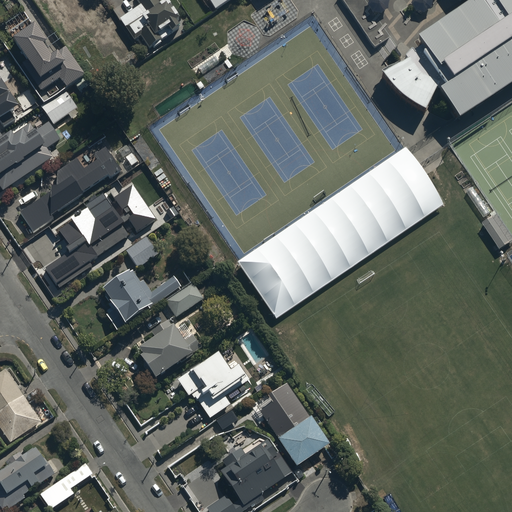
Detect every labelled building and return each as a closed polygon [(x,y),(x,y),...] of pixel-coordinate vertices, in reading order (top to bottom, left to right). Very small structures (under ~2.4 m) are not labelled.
[(34,0),(68,48),(86,36),(79,26),(86,20),(85,18),(96,9),(89,0),(34,0)] [(160,6),(155,0),(136,0),(140,6),(122,18),(118,21),(134,42),(140,37),(149,51),(179,29),(175,25),(180,21),(166,2),(160,6)] [(511,0),(456,0),(462,8),(468,3),(472,10),(418,46),(421,50),(413,56),(412,55),(406,62),(408,65),(384,84),(382,85),(390,93),(399,104),(412,114),(426,122),(437,96),(441,98),(442,102),(440,104),(459,132),(511,94),(511,0)] [(56,54),(39,29),(15,46),(28,66),(21,71),(46,107),(41,110),(55,129),(79,112),(69,98),(89,84),(64,49),(56,54)] [(0,73),(0,74),(1,74),(2,74),(2,75),(3,75),(4,75),(5,75),(6,74),(7,74),(8,74),(8,73),(9,73),(10,72),(11,71),(11,70),(12,69),(12,68),(12,67),(12,66),(12,65),(12,64),(11,64),(11,63),(11,62),(10,62),(10,61),(9,61),(9,60),(8,60),(8,59),(7,59),(6,59),(5,59),(4,58),(3,58),(2,59),(1,59),(0,59),(0,73)] [(17,125),(14,121),(21,116),(3,88),(2,89),(0,86),(0,130),(3,128),(5,132),(17,125)] [(0,189),(2,192),(51,158),(46,150),(60,140),(47,122),(35,129),(29,121),(3,138),(0,133),(0,189)] [(52,189),(51,192),(20,214),(33,232),(52,219),(50,216),(81,194),(81,193),(106,175),(108,178),(120,170),(105,148),(94,156),(97,161),(84,170),(76,158),(58,169),(58,186),(52,185),(52,189)] [(454,169),(442,153),(436,157),(447,173),(454,169)] [(446,174),(434,157),(427,162),(439,179),(446,174)] [(124,213),(120,216),(107,198),(59,231),(73,251),(47,269),(59,287),(91,265),(88,261),(128,233),(123,225),(129,221),(137,233),(158,219),(133,184),(113,198),(124,213)] [(126,252),(138,269),(158,254),(145,238),(137,244),(136,242),(131,245),(132,247),(126,252)] [(179,286),(172,277),(150,293),(142,281),(139,283),(131,272),(118,281),(115,277),(104,286),(107,289),(102,293),(110,304),(108,305),(112,310),(105,315),(116,331),(123,326),(125,328),(151,309),(150,308),(179,286)] [(202,302),(191,286),(165,304),(176,320),(202,302)] [(181,340),(167,320),(150,332),(155,339),(138,352),(142,358),(139,359),(155,381),(191,355),(190,353),(201,346),(191,333),(181,340)] [(205,364),(206,366),(202,369),(200,365),(190,372),(191,373),(178,382),(190,398),(193,396),(195,399),(197,398),(211,418),(231,404),(226,396),(248,381),(239,369),(231,375),(219,357),(218,357),(217,356),(205,364)] [(23,397),(7,374),(0,378),(0,432),(5,439),(6,438),(13,448),(54,419),(34,390),(23,397)] [(328,445),(295,394),(284,401),(280,395),(259,409),(263,415),(262,415),(278,440),(277,440),(295,467),(328,445)] [(227,413),(214,422),(220,431),(233,422),(227,413)] [(277,456),(267,441),(246,455),(241,448),(223,460),(227,467),(220,472),(239,500),(233,504),(227,495),(207,509),(208,511),(240,511),(255,503),(259,508),(289,487),(283,478),(290,474),(280,460),(275,463),(272,459),(277,456)] [(37,455),(35,457),(33,453),(23,460),(20,456),(8,465),(10,469),(0,476),(0,494),(0,495),(0,509),(1,511),(4,511),(6,510),(7,511),(9,511),(25,501),(23,499),(33,492),(34,494),(55,479),(45,465),(44,465),(37,455)] [(93,478),(85,467),(40,498),(50,511),(54,511),(74,498),(71,494),(93,478)] [(196,511),(187,498),(179,504),(184,511),(196,511)]
